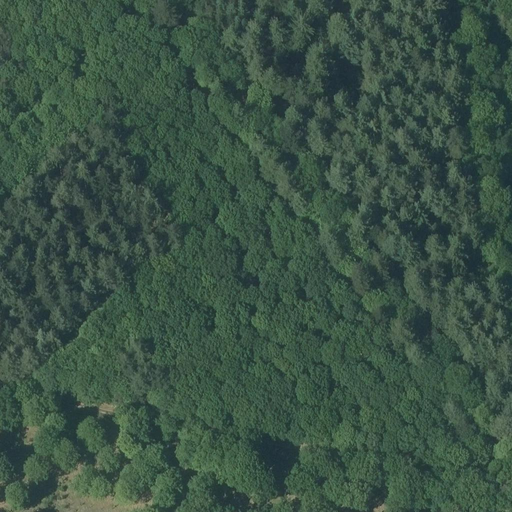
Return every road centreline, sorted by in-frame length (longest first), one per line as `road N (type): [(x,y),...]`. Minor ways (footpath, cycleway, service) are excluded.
road 1 (track): [(511,485),(157,0)]
road 2 (track): [(0,395),(459,478),(497,467)]
road 3 (track): [(511,354),(453,0)]
